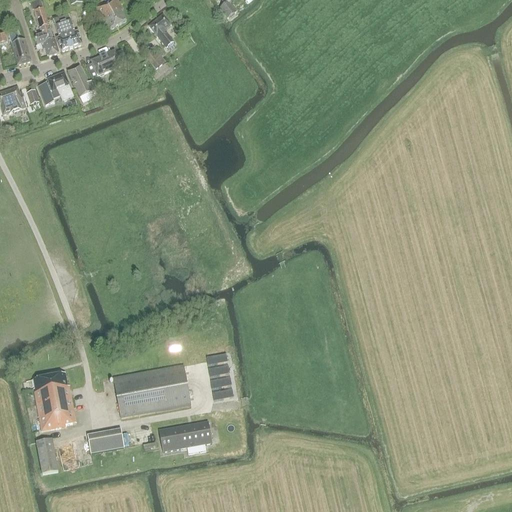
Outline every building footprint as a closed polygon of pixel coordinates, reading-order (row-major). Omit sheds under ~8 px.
[(34,11),(43,8),(39,0),(28,0),(32,11),(34,11)] [(109,31),(126,22),(121,12),(123,11),(116,0),(113,0),(111,2),(110,0),(94,9),(101,22),(104,21),(109,31)] [(227,20),(236,14),(228,3),(219,10),(227,20)] [(53,41),(53,40),(43,8),(34,11),(40,29),(39,29),(41,35),(34,38),(37,46),(40,45),(43,45),(43,44),(53,41)] [(61,53),(82,46),(78,33),(74,34),(68,15),(53,21),(59,39),(56,40),(61,53)] [(165,49),(173,43),(164,32),(171,26),(163,16),(148,28),(165,49)] [(17,67),(31,63),(25,41),(19,42),(17,33),(8,36),(17,67)] [(47,58),(58,54),(54,40),(53,40),(53,41),(43,44),(43,45),(40,45),(42,51),(45,50),(47,58)] [(161,57),(163,55),(157,47),(152,52),(151,51),(145,56),(156,71),(162,66),(162,65),(165,63),(161,57)] [(121,68),(121,67),(126,65),(121,51),(115,54),(114,52),(102,57),(109,73),(121,68)] [(97,78),(109,73),(102,57),(91,62),(92,66),(86,68),(92,80),(97,78)] [(80,98),(89,94),(95,91),(91,82),(88,84),(84,77),(79,67),(77,68),(70,71),(67,73),(79,98),(80,98)] [(52,99),(60,96),(62,102),(73,98),(69,86),(64,74),(47,81),(49,85),(47,86),(46,85),(37,88),(45,107),(54,104),(52,99)] [(22,93),(19,94),(17,89),(0,94),(0,110),(2,117),(27,109),(22,93)] [(39,103),(35,91),(26,94),(30,106),(39,103)] [(228,356),(209,360),(210,367),(230,364),(228,356)] [(121,420),(190,407),(183,367),(113,379),(121,420)] [(231,369),(211,372),(212,380),(232,376),(231,369)] [(76,424),(75,422),(69,387),(67,387),(64,374),(33,380),(34,390),(33,390),(41,433),(66,428),(65,426),(76,424)] [(233,381),(213,385),(215,392),(234,389),(233,381)] [(235,394),(216,397),(217,405),(237,402),(235,394)] [(158,432),(162,454),(187,450),(188,456),(206,452),(205,447),(212,445),(208,423),(158,432)] [(87,436),(90,456),(124,450),(121,431),(87,436)] [(42,476),(57,473),(51,441),(35,443),(42,476)]
